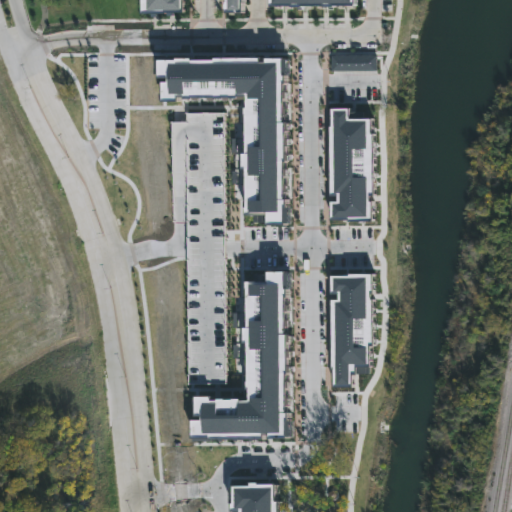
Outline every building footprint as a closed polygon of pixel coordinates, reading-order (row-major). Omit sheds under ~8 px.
[(184,0),(184,11),(144,11),(144,0),(184,0)] [(228,0),(228,11),(245,11),(245,0),(228,0)] [(272,0),(292,0),(293,8),(272,8),(272,0)] [(292,0),(313,0),(313,7),(293,8),(292,0)] [(285,62),(284,228),(268,228),(268,222),(246,222),(247,102),(180,101),(180,105),(164,104),(165,79),(160,79),(160,61),(285,62)] [(332,110),(351,110),(351,122),(372,122),(372,226),(347,226),(347,223),(332,223),(332,110)] [(187,114),(188,249),(188,382),(227,382),(227,249),(226,114),(187,114)] [(271,273),(288,274),(288,442),(194,442),(195,422),(198,422),(198,397),(248,397),(248,285),(270,285),(271,273)] [(372,275),(372,348),(369,348),(369,369),(357,369),(357,380),(352,380),(351,389),(333,389),(333,371),(331,371),(331,275),(372,275)] [(279,486),(279,511),(234,511),(234,485),(279,486)]
